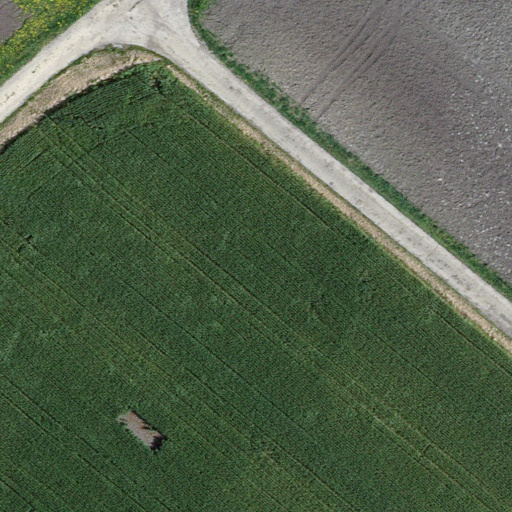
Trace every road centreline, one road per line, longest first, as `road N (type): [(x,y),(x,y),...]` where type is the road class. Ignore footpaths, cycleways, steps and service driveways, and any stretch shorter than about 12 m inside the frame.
road 1 (track): [(160,0),(511,296)]
road 2 (track): [(0,107),(122,0)]
